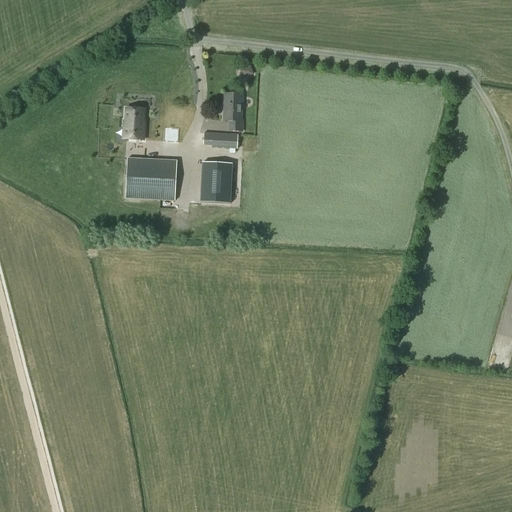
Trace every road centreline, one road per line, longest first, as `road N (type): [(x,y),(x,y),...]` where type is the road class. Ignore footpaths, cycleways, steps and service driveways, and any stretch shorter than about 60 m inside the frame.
road 1 (track): [(54,511),(0,300)]
road 2 (unclassified): [(0,102),(172,0)]
road 3 (unknown): [(192,31),(197,150),(225,157)]
